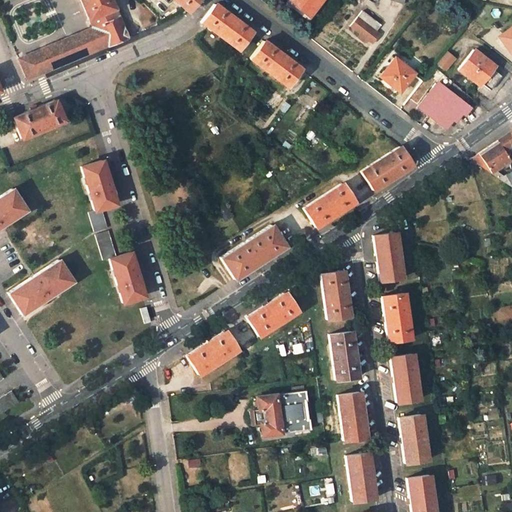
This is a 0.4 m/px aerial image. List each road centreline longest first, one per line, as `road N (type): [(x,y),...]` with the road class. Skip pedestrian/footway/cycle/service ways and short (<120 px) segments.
road 1 (residential): [(351,226),(394,511)]
road 2 (residential): [(172,338),(92,74)]
road 3 (residential): [(237,0),(443,159)]
road 4 (unclassified): [(172,338),(351,226)]
road 5 (residential): [(165,511),(140,359)]
road 6 (unknown): [(368,214),(344,177),(276,211)]
